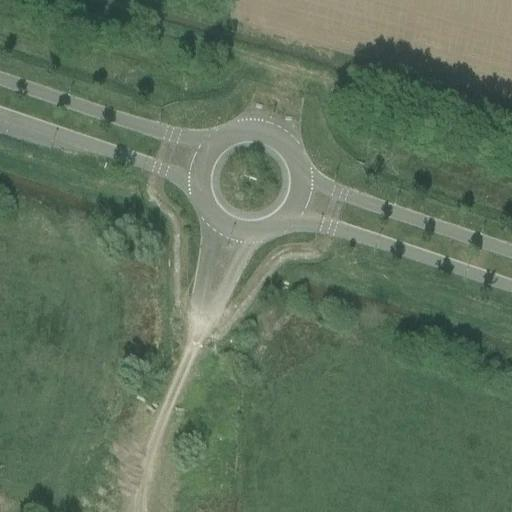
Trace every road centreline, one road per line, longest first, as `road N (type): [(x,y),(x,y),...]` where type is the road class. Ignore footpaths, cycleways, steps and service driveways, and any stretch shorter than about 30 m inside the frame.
road 1 (tertiary): [(283,214),(511,287)]
road 2 (tertiary): [(511,253),(342,195),(295,165)]
road 3 (tertiary): [(209,151),(0,80)]
road 4 (tertiary): [(0,115),(200,183)]
road 5 (unclassified): [(216,215),(200,319),(252,228)]
road 6 (unclassified): [(278,141),(285,72),(258,100),(245,131)]
